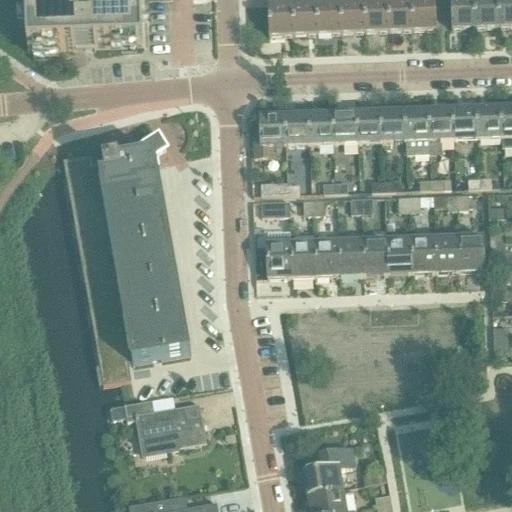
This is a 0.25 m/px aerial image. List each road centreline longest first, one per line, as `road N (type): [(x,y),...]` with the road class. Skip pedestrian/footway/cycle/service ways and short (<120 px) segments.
road 1 (residential): [(266,511),(233,310),(229,85)]
road 2 (residential): [(229,85),(511,75)]
road 3 (residential): [(0,106),(229,85)]
